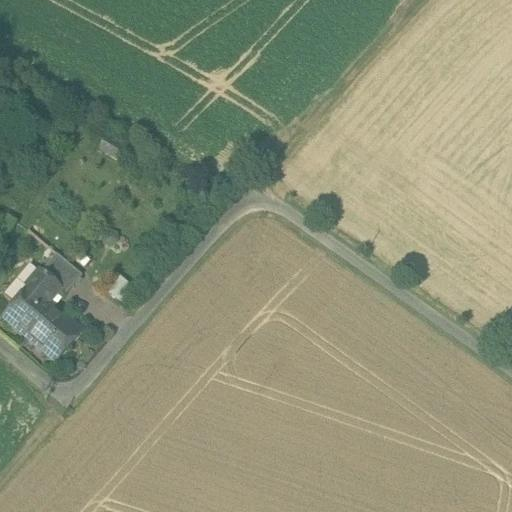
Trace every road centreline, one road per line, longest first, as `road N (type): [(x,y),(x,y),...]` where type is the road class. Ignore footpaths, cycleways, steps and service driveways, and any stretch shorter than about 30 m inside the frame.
road 1 (unclassified): [(511,372),(252,188),(72,395),(0,336)]
road 2 (track): [(419,0),(252,188)]
